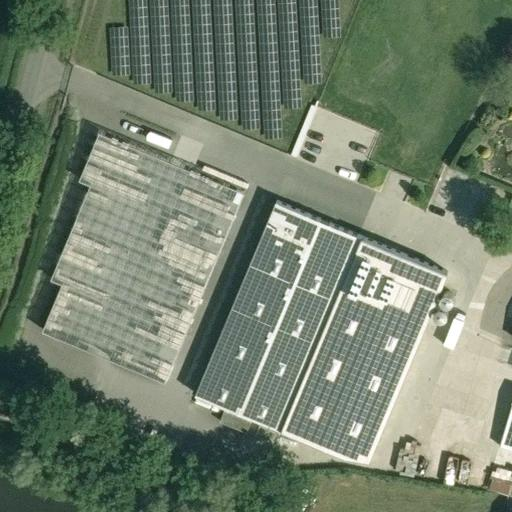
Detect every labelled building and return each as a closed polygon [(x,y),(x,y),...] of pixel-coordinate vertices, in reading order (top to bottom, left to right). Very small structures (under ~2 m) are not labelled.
[(168,380),(243,192),(101,135),(83,180),(92,184),(54,279),(64,283),(45,331),(168,380)] [(277,200),(197,394),(282,429),(363,236),(277,200)] [(511,222),(509,221),(501,237),(511,242),(511,222)] [(447,271),(363,236),(282,429),(343,455),(370,459),(447,271)] [(511,404),(491,475),(511,481),(511,404)] [(511,484),(493,478),(489,489),(509,495),(511,484)]
